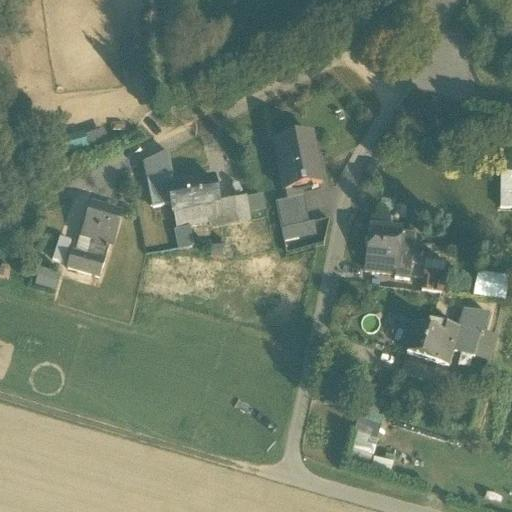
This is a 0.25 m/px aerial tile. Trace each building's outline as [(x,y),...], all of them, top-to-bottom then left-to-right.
[(275,144),(285,194),(301,191),(320,187),(310,137),(275,144)] [(152,210),(171,206),(168,189),(171,188),(169,179),(173,179),(168,154),(143,165),(152,210)] [(511,209),(511,176),(501,175),(500,209),(511,209)] [(213,180),(171,188),(168,189),(171,206),(176,230),(211,223),(221,221),(218,206),(213,180)] [(285,194),(287,203),(303,199),(301,191),(285,194)] [(275,205),(278,218),(305,213),(303,199),(287,203),(275,205)] [(231,203),(235,225),(249,223),(245,201),(231,203)] [(221,221),(222,228),(235,225),(231,203),(218,206),(221,221)] [(77,256),(104,264),(111,242),(113,243),(121,216),(92,207),(77,256)] [(308,226),(305,213),(278,218),(280,232),(308,226)] [(211,223),(212,230),(222,228),(221,221),(211,223)] [(365,274),(395,278),(396,278),(399,245),(401,235),(369,231),(366,262),(365,274)] [(399,245),(413,246),(414,236),(401,235),(399,245)] [(52,262),(63,266),(71,243),(59,240),(52,262)] [(413,246),(399,245),(396,278),(395,278),(394,281),(409,283),(413,246)] [(67,271),(99,281),(104,264),(77,256),(72,254),(67,271)] [(24,275),(33,278),(37,265),(27,263),(24,275)] [(36,287),(50,291),(55,276),(40,272),(36,287)] [(424,273),(422,283),(443,286),(444,276),(424,273)] [(475,298),(507,301),(509,276),(477,274),(475,298)] [(441,296),(443,286),(422,283),(421,293),(441,296)] [(464,313),(459,331),(460,331),(453,354),(474,361),(475,357),(474,357),(480,337),(482,338),(488,317),(464,313)] [(438,335),(440,325),(431,323),(429,332),(438,335)] [(406,357),(448,369),(453,354),(460,331),(459,331),(440,325),(438,335),(429,332),(415,328),(406,357)] [(475,357),(489,361),(495,342),(482,338),(480,337),(474,357),(475,357)] [(323,405),(343,410),(350,385),(329,380),(323,405)] [(367,415),(355,460),(373,465),(373,468),(391,473),(393,465),(373,460),(384,419),(367,415)]
